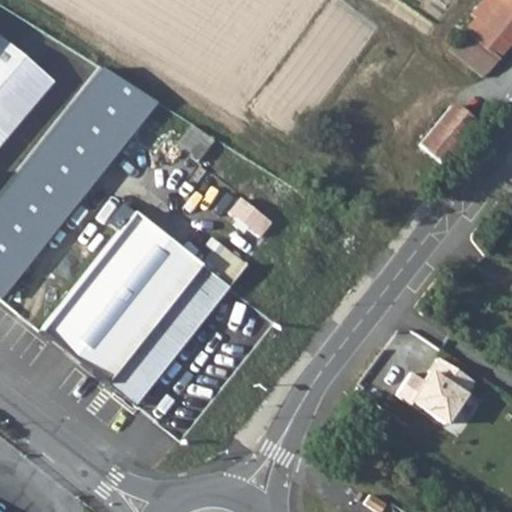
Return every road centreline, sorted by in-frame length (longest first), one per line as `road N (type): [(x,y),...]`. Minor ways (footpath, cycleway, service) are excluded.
road 1 (tertiary): [(511,130),(313,379),(292,417)]
road 2 (unknown): [(370,307),(511,392)]
